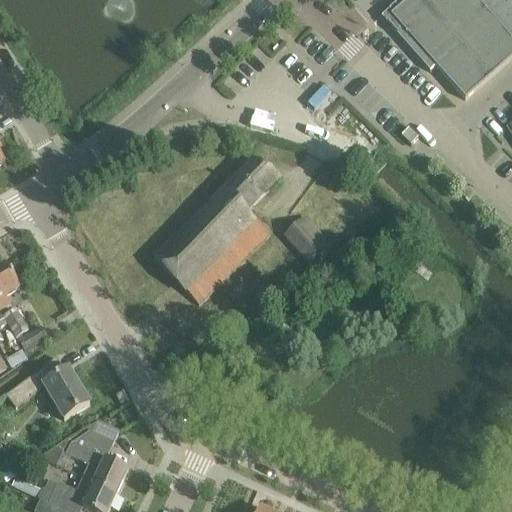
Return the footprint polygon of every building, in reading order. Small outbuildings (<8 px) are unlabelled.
[(465,102),(511,60),(511,0),(411,0),(391,18),(436,69),(465,102)] [(409,130),(402,138),(411,147),(415,143),(419,140),(409,130)] [(254,161),(154,259),(199,307),(270,236),(247,213),(281,181),(254,161)] [(312,270),(332,253),(305,220),(285,237),(312,270)] [(298,262),(291,267),(297,275),(303,270),(298,262)] [(0,268),(0,312),(11,306),(6,298),(20,290),(6,265),(0,268)] [(51,292),(44,296),(48,305),(55,301),(51,292)] [(16,311),(3,318),(16,340),(28,332),(16,311)] [(42,329),(19,342),(25,352),(48,339),(42,329)] [(21,353),(6,362),(11,371),(27,362),(21,353)] [(25,384),(6,399),(16,412),(44,389),(64,422),(90,407),(69,372),(65,375),(56,360),(25,384)] [(88,468),(82,480),(117,496),(128,472),(107,462),(114,445),(90,434),(73,445),(67,458),(88,468)] [(57,468),(68,445),(44,460),(43,462),(57,468)] [(15,482),(12,488),(40,502),(62,511),(82,511),(83,511),(85,511),(109,511),(117,496),(82,480),(76,494),(59,486),(59,487),(49,482),(45,491),(43,490),(41,492),(24,484),(24,486),(15,482)] [(62,511),(40,502),(35,511),(62,511)]
